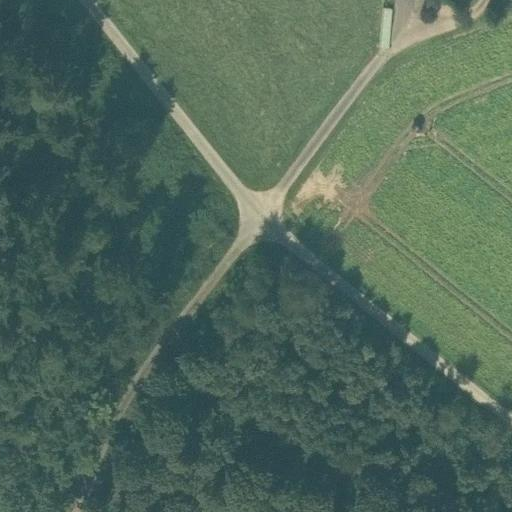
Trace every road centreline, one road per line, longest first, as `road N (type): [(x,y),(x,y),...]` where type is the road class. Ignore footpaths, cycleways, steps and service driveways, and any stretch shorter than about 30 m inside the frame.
road 1 (unclassified): [(259,215),(141,372),(75,511)]
road 2 (unclassified): [(511,420),(259,215)]
road 3 (unclassified): [(259,215),(91,0)]
